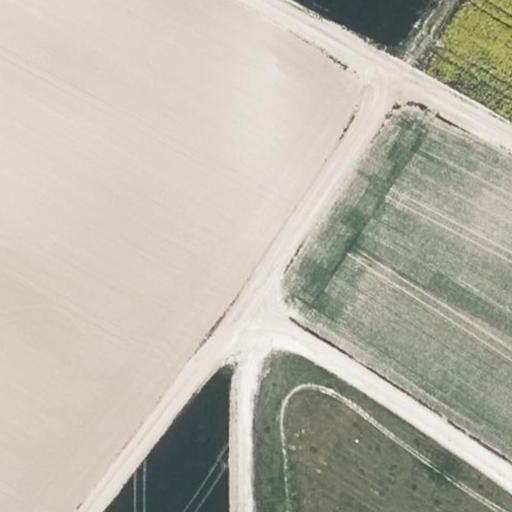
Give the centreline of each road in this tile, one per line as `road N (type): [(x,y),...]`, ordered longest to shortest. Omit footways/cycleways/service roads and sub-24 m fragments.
road 1 (track): [(391,71),(249,306),(511,480)]
road 2 (track): [(511,137),(259,0)]
road 3 (track): [(249,306),(86,511)]
road 4 (track): [(238,511),(237,445),(257,312)]
